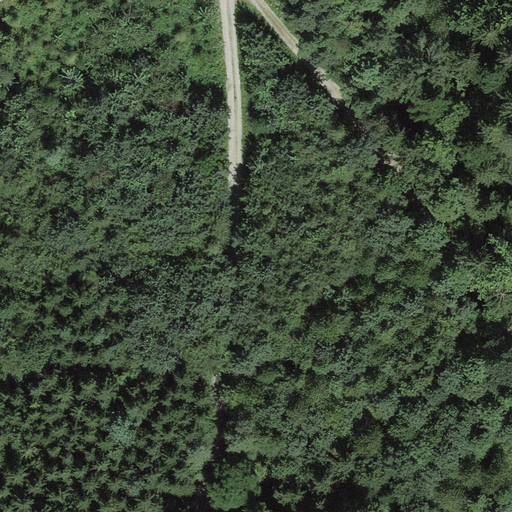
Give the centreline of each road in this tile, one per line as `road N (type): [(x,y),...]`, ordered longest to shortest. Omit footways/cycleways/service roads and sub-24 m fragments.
road 1 (track): [(225,0),(235,135),(222,390),(204,511)]
road 2 (track): [(511,336),(262,0)]
